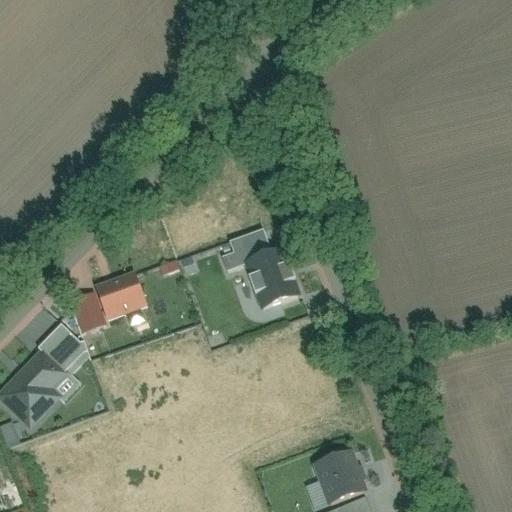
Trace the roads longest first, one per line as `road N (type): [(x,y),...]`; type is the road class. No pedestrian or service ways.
road 1 (unclassified): [(250,74),(417,511)]
road 2 (unclassified): [(250,74),(0,339)]
